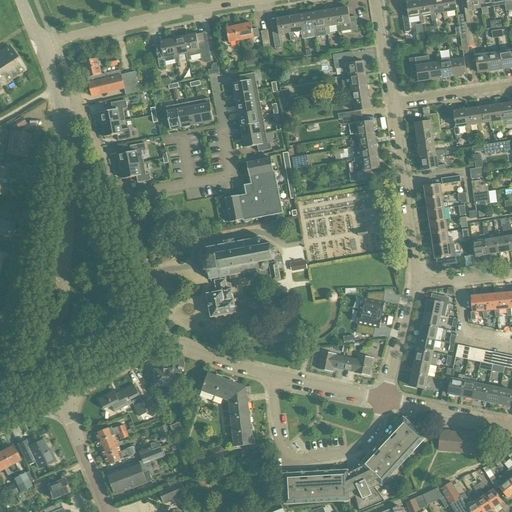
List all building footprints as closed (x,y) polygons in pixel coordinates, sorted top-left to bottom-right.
[(433,15),(430,0),(423,0),(419,1),(421,17),(419,17),(421,25),(424,24),(423,17),(431,15),(433,15)] [(435,15),(442,14),(445,13),(442,0),(430,0),(433,15),(431,15),(432,23),(434,23),(434,26),(437,26),(435,15)] [(442,0),(445,13),(442,14),(444,21),(448,21),(447,13),(457,11),(455,0),(442,0)] [(474,33),(472,21),(471,16),(473,16),(472,10),(481,9),(479,0),(466,0),(468,7),(464,8),(466,22),(464,22),(466,35),(473,33),(474,33)] [(481,9),(482,15),(488,14),(487,8),(493,7),(491,0),(479,0),(481,9)] [(409,19),(419,17),(421,17),(419,1),(406,3),(408,12),(402,13),(405,33),(411,32),(409,19)] [(342,33),(341,32),(351,30),(351,32),(357,31),(355,17),(349,18),(347,8),(335,10),(338,26),(336,26),(338,34),(342,33)] [(338,26),(335,10),(324,12),(326,28),(325,28),(326,35),(326,36),(330,35),(329,28),(336,26),(338,26)] [(314,37),(314,38),(326,35),(325,28),(326,28),(324,12),(312,13),(314,30),(313,30),(314,37)] [(303,32),(301,32),(302,40),(306,39),(314,37),(313,30),(314,30),(312,13),(300,15),(303,32)] [(290,34),(289,34),(290,42),(294,41),(293,33),(301,32),(303,32),(300,15),(288,17),(290,34)] [(466,35),(464,22),(463,15),(457,16),(459,27),(455,28),(456,35),(460,34),(460,35),(466,35)] [(279,35),(289,34),(290,34),(288,17),(276,19),(278,32),(268,34),(270,45),(273,61),(282,59),(282,56),(279,35)] [(241,33),(242,41),(247,40),(248,45),(248,46),(249,47),(250,47),(251,48),(252,48),(252,47),(253,47),(254,46),(254,45),(254,44),(253,39),(254,38),(259,37),(258,29),(252,30),(251,23),(235,27),(237,34),(241,33)] [(229,42),(229,43),(242,41),(241,33),(237,34),(235,27),(227,28),(228,36),(224,37),(225,43),(229,42)] [(264,49),(270,48),(270,45),(268,34),(268,31),(261,32),(264,49)] [(473,33),(466,35),(468,46),(474,45),(473,33)] [(207,63),(212,62),(206,35),(197,36),(196,34),(184,37),(188,53),(186,54),(188,61),(192,60),(191,56),(202,54),(203,62),(207,63)] [(466,35),(460,35),(463,55),(469,54),(469,52),(468,46),(466,35)] [(178,55),(186,54),(188,53),(184,37),(172,39),(176,55),(174,56),(175,60),(176,64),(180,63),(178,55)] [(176,55),(172,39),(160,42),(161,44),(155,45),(159,68),(166,66),(165,62),(175,60),(174,56),(176,55)] [(0,87),(25,71),(9,46),(0,51),(0,87)] [(503,70),(511,69),(511,51),(500,53),(503,70)] [(334,61),(335,69),(341,68),(342,76),(348,74),(349,76),(365,74),(363,62),(353,63),(352,52),(333,55),(334,61)] [(117,65),(115,53),(105,55),(107,68),(117,65)] [(452,61),(454,61),(452,53),(448,53),(449,61),(442,62),(440,63),(442,79),(454,77),(452,61)] [(490,72),(503,70),(500,53),(488,55),(490,72)] [(440,63),(442,62),(440,55),(437,55),(438,63),(430,64),(428,65),(430,81),(442,79),(440,63)] [(490,72),(488,55),(476,57),(478,74),(490,72)] [(256,57),(246,60),(246,63),(247,67),(247,68),(247,69),(253,68),(258,67),(256,57)] [(417,73),(418,82),(430,81),(428,65),(430,64),(428,57),(425,57),(425,65),(416,66),(415,59),(409,60),(411,73),(417,73)] [(97,59),(83,62),(87,78),(93,77),(101,75),(99,67),(101,66),(100,62),(98,62),(97,59)] [(464,59),(454,61),(452,61),(454,77),(466,76),(464,59)] [(120,70),(93,77),(94,82),(89,83),(92,97),(125,89),(126,96),(140,92),(135,72),(121,76),(120,70)] [(233,84),(235,95),(258,90),(255,73),(240,76),(241,82),(233,84)] [(367,86),(365,74),(349,76),(348,74),(342,76),(341,76),(342,80),(343,88),(350,86),(351,88),(367,86)] [(351,91),(352,99),(353,100),(369,98),(367,86),(351,88),(350,86),(343,88),(344,92),(351,91)] [(258,90),(235,95),(237,105),(260,101),(258,90)] [(281,91),(282,99),(290,98),(288,90),(281,91)] [(353,100),(352,99),(345,100),(346,104),(353,103),(355,112),(347,113),(348,119),(362,117),(361,112),(371,110),(369,98),(353,100)] [(210,99),(199,101),(203,124),(214,122),(210,99)] [(102,123),(102,125),(126,121),(123,109),(128,109),(126,100),(111,103),(113,111),(100,113),(100,116),(99,116),(100,123),(102,123)] [(282,101),(283,108),(296,106),(294,100),(282,101)] [(199,101),(188,103),(192,126),(203,124),(199,101)] [(260,101),(237,105),(239,116),(262,112),(260,101)] [(188,103),(177,105),(182,128),(192,126),(188,103)] [(503,121),(502,121),(503,129),(507,128),(506,120),(511,119),(511,103),(501,105),(503,121)] [(182,128),(177,105),(166,107),(171,130),(182,128)] [(491,122),(490,123),(491,131),(495,130),(494,122),(502,121),(503,121),(501,105),(489,107),(491,122)] [(479,124),(478,124),(479,132),(483,132),(482,124),(490,123),(491,122),(489,107),(477,108),(479,124)] [(467,126),(466,126),(467,134),(471,134),(470,126),(478,124),(479,124),(477,108),(465,110),(467,126)] [(455,136),(460,136),(459,127),(466,126),(467,126),(465,110),(453,112),(455,128),(454,128),(455,136)] [(262,112),(239,116),(241,127),(264,122),(262,112)] [(433,133),(433,135),(440,134),(440,130),(432,131),(431,121),(438,120),(437,114),(423,116),(424,122),(415,124),(416,136),(433,133)] [(8,133),(11,134),(7,153),(25,157),(30,135),(21,134),(23,126),(26,124),(21,117),(4,128),(8,133)] [(363,123),(362,117),(348,119),(343,120),(343,126),(351,125),(352,135),(358,134),(358,135),(374,133),(372,121),(363,123)] [(285,119),(286,126),(294,125),(293,118),(285,119)] [(126,121),(102,125),(104,138),(117,135),(118,141),(132,139),(130,129),(122,130),(121,122),(126,121)] [(264,122),(241,127),(243,137),(266,133),(264,122)] [(266,133),(243,137),(245,148),(257,146),(259,152),(272,150),(271,143),(268,143),(266,133)] [(350,135),(352,147),(354,147),(360,145),(360,148),(376,145),(374,133),(358,135),(358,134),(352,135),(350,135)] [(434,145),(435,147),(441,146),(442,146),(442,142),(434,143),(433,135),(433,133),(416,136),(418,147),(434,145)] [(509,142),(484,145),(485,154),(510,151),(509,142)] [(118,155),(121,167),(144,163),(142,151),(146,150),(145,143),(130,146),(131,152),(118,155)] [(295,146),(297,154),(304,153),(303,145),(295,146)] [(354,147),(352,147),(354,159),(356,159),(362,158),(362,159),(378,157),(376,145),(360,148),(360,145),(354,147)] [(434,145),(418,147),(420,159),(436,157),(437,159),(444,157),(444,156),(443,151),(443,150),(435,152),(435,147),(434,145)] [(310,156),(292,159),(294,170),(312,167),(310,156)] [(380,169),(378,157),(362,159),(362,158),(356,159),(354,159),(355,162),(352,162),(354,173),(349,174),(351,183),(371,180),(370,171),(380,169)] [(422,172),(438,169),(439,171),(446,170),(445,166),(438,167),(437,159),(436,157),(420,159),(422,172)] [(271,159),(247,163),(250,177),(252,184),(245,186),(247,195),(240,196),(239,196),(226,198),(230,223),(243,220),(243,222),(283,214),(275,171),(274,171),(271,159)] [(0,193),(6,194),(9,169),(4,169),(5,162),(0,161),(0,193)] [(144,163),(121,167),(121,170),(119,170),(121,177),(122,177),(123,179),(137,177),(138,183),(151,181),(150,174),(146,174),(144,163)] [(470,170),(471,180),(483,178),(481,169),(470,170)] [(460,177),(441,179),(442,185),(461,182),(460,177)] [(482,192),(480,180),(471,182),(473,194),(482,192)] [(442,197),(441,185),(425,188),(426,199),(442,197)] [(491,204),(489,191),(482,192),(473,194),(475,206),(491,204)] [(426,199),(428,211),(444,209),(442,197),(426,199)] [(0,235),(12,237),(14,223),(10,222),(11,212),(0,209),(0,235)] [(428,211),(430,223),(446,221),(444,209),(428,211)] [(469,212),(470,219),(478,218),(476,211),(469,212)] [(448,233),(446,221),(430,223),(432,235),(448,233)] [(449,244),(453,243),(453,238),(449,238),(448,233),(432,235),(433,247),(449,244)] [(485,240),(484,235),(479,236),(480,241),(473,242),(476,257),(488,255),(485,240)] [(498,238),(500,253),(511,251),(509,236),(498,238)] [(204,263),(204,268),(204,271),(205,271),(206,274),(209,276),(210,281),(211,280),(211,283),(212,283),(212,280),(214,280),(216,286),(227,284),(226,278),(231,277),(231,279),(232,279),(232,280),(242,278),(242,277),(242,275),(250,273),(250,276),(251,276),(252,281),(265,278),(266,276),(271,275),(272,282),(281,280),(279,269),(284,267),(282,254),(278,255),(277,249),(278,248),(277,248),(276,248),(272,245),(272,244),(271,243),(270,244),(264,245),(266,241),(263,238),(258,237),(255,239),(255,237),(253,237),(253,240),(245,241),(245,239),(243,239),(244,241),(235,243),(235,241),(234,241),(234,240),(224,242),(224,243),(224,245),(216,247),(215,245),(214,245),(214,247),(208,248),(208,247),(207,247),(207,249),(203,250),(202,255),(204,258),(202,258),(203,263),(204,263)] [(485,240),(488,255),(500,253),(498,238),(485,240)] [(453,243),(449,244),(433,247),(434,248),(432,248),(433,255),(435,255),(435,259),(438,259),(438,264),(456,261),(453,243)] [(307,261),(291,264),(292,271),(308,269),(307,261)] [(227,284),(216,286),(217,293),(207,295),(211,319),(224,316),(250,312),(249,301),(238,303),(238,300),(235,300),(233,290),(232,290),(232,287),(228,287),(227,284)] [(328,302),(331,302),(333,302),(334,301),(336,299),(336,297),(336,295),(335,293),(333,292),(331,292),(329,292),(327,293),(326,295),(325,297),(326,299),(327,301),(328,302)] [(504,293),(493,294),(494,310),(496,318),(499,317),(499,310),(506,309),(504,293)] [(494,310),(493,294),(482,295),(484,311),(482,311),(484,319),(488,319),(487,311),(494,310)] [(360,303),(357,314),(380,319),(383,307),(381,307),(383,295),(364,299),(363,303),(360,303)] [(472,312),(471,312),(468,313),(469,320),(471,319),(471,320),(476,320),(475,312),(482,311),(484,311),(482,295),(471,296),(472,312)] [(426,313),(441,316),(444,304),(448,305),(449,299),(437,297),(436,302),(428,301),(426,313)] [(423,325),(438,328),(441,316),(426,313),(423,325)] [(380,319),(357,314),(354,326),(356,327),(355,334),(372,338),(374,330),(378,331),(380,319)] [(443,329),(438,328),(423,325),(420,337),(436,340),(440,341),(443,329)] [(436,340),(420,337),(418,349),(433,352),(436,340)] [(463,358),(466,346),(459,344),(456,357),(463,358)] [(471,347),(466,346),(463,358),(469,359),(471,347)] [(469,359),(475,361),(478,348),(471,347),(469,359)] [(484,350),(478,348),(475,361),(481,362),(484,350)] [(415,361),(430,364),(433,352),(418,349),(415,361)] [(490,351),(484,350),(481,362),(487,363),(490,351)] [(487,363),(493,365),(496,352),(490,351),(487,363)] [(334,369),(344,371),(348,358),(322,352),(318,370),(333,373),(334,369)] [(493,365),(499,366),(502,354),(496,352),(493,365)] [(499,366),(505,367),(508,355),(502,354),(499,366)] [(348,358),(344,371),(370,376),(374,358),(359,355),(358,360),(348,358)] [(167,386),(175,386),(175,375),(181,374),(181,373),(185,373),(184,360),(173,361),(174,371),(155,372),(156,386),(167,386)] [(430,364),(415,361),(412,373),(428,376),(430,364)] [(409,386),(425,389),(426,382),(431,383),(432,377),(428,377),(428,376),(412,373),(409,386)] [(452,378),(452,375),(447,373),(444,385),(450,387),(452,378)] [(234,447),(254,445),(247,387),(209,374),(202,392),(229,402),(234,447)] [(448,394),(461,396),(465,377),(464,377),(465,375),(459,374),(458,380),(452,378),(450,387),(448,394)] [(461,396),(473,399),(476,383),(477,380),(470,378),(465,377),(461,396)] [(473,399),(485,401),(489,386),(476,383),(473,399)] [(152,417),(158,414),(150,398),(143,402),(135,385),(116,394),(114,392),(99,399),(104,410),(112,406),(115,412),(133,404),(139,417),(149,412),(152,417)] [(501,388),(489,386),(485,401),(497,404),(501,388)] [(511,390),(501,388),(497,404),(510,406),(511,401),(511,400),(511,390)] [(348,471),(324,472),(284,475),(286,504),(350,500),(350,499),(356,497),(359,511),(385,501),(375,487),(382,484),(382,485),(425,438),(404,418),(361,465),(363,467),(356,471),(357,474),(348,478),(348,471)] [(168,434),(165,425),(158,428),(161,436),(168,434)] [(96,434),(99,442),(114,436),(114,437),(119,435),(119,434),(127,431),(125,426),(112,431),(111,428),(96,434)] [(444,428),(439,449),(454,452),(454,449),(466,451),(465,455),(480,458),(484,437),(444,428)] [(119,434),(119,435),(121,441),(129,438),(127,431),(119,434)] [(117,445),(117,443),(114,437),(114,436),(99,442),(102,450),(117,445)] [(26,441),(18,445),(26,461),(33,458),(39,469),(55,461),(51,453),(49,454),(47,449),(48,449),(43,439),(34,444),(34,445),(29,447),(26,441)] [(102,450),(105,458),(133,448),(133,447),(121,452),(119,446),(123,444),(122,441),(117,443),(117,445),(102,450)] [(151,444),(138,449),(138,450),(140,456),(153,451),(151,445),(151,444)] [(194,456),(196,462),(227,451),(224,444),(194,456)] [(2,453),(13,473),(15,478),(17,477),(21,483),(17,485),(21,492),(32,487),(30,484),(25,474),(25,473),(20,475),(14,464),(20,461),(13,447),(2,453)] [(123,461),(123,460),(133,456),(135,454),(133,448),(105,458),(108,466),(123,461)] [(142,460),(108,473),(116,495),(153,481),(150,474),(153,473),(149,462),(164,457),(160,448),(153,451),(140,456),(142,460)] [(0,471),(4,469),(6,472),(8,476),(13,473),(2,453),(0,453),(0,471)] [(30,471),(25,474),(30,484),(35,481),(30,471)] [(500,479),(497,481),(494,476),(489,479),(497,489),(499,488),(508,498),(511,494),(511,483),(509,480),(510,478),(508,475),(506,472),(503,475),(500,479)] [(69,493),(64,480),(48,487),(44,478),(33,483),(36,490),(41,487),(43,493),(49,491),(52,500),(69,493)] [(164,502),(186,493),(182,482),(181,483),(179,479),(169,483),(171,487),(159,492),(164,502)] [(423,495),(428,506),(428,505),(440,499),(446,509),(451,506),(454,511),(470,511),(466,506),(464,502),(460,496),(451,482),(441,489),(440,487),(422,495),(423,495)] [(485,495),(482,490),(478,484),(473,487),(480,498),(476,500),(482,511),(486,511),(493,508),(485,495)] [(13,485),(2,490),(6,499),(17,493),(13,485)] [(485,495),(493,508),(503,502),(494,489),(485,495)] [(460,496),(464,502),(468,499),(464,493),(460,496)] [(428,506),(423,495),(414,499),(419,510),(428,506)] [(415,511),(419,510),(414,499),(406,502),(409,511),(415,511)] [(466,506),(470,511),(482,511),(476,500),(466,506)] [(62,511),(61,509),(62,508),(60,503),(44,510),(44,511),(62,511)]
